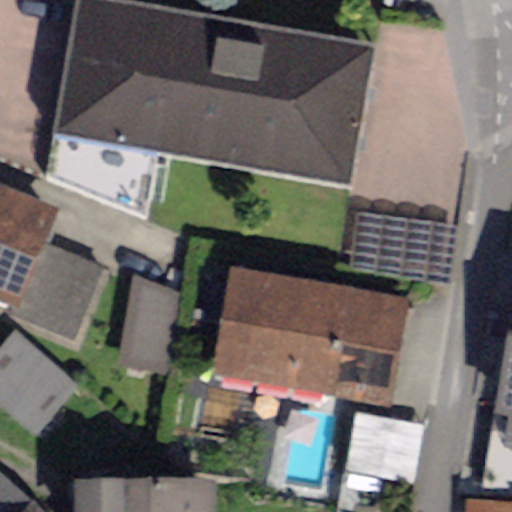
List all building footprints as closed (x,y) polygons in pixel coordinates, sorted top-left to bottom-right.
[(373,56),(77,5),(53,146),(349,197),(373,56)] [(55,217),(0,194),(0,312),(13,318),(55,217)] [(406,306),(230,275),(211,379),(388,410),(406,306)] [(126,364),(177,369),(185,284),(134,279),(126,364)] [(0,405),(41,437),(85,382),(18,330),(0,352),(0,405)] [(511,346),(500,418),(511,419),(511,346)] [(421,431),(358,419),(347,475),(410,487),(421,431)] [(209,511),(210,492),(76,493),(76,511),(34,511),(0,475),(0,511),(209,511)]
